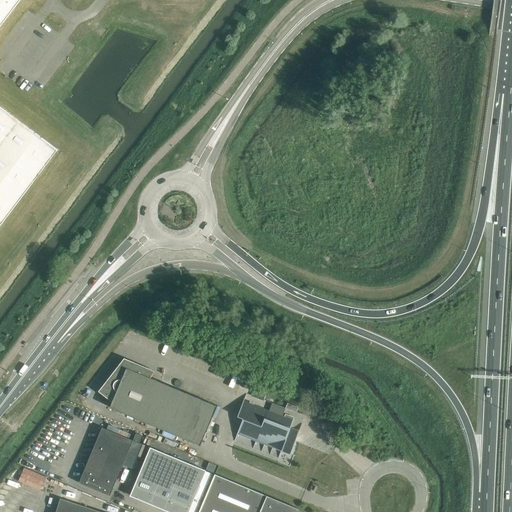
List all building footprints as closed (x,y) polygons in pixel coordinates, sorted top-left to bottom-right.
[(0,0),(0,227),(59,149),(0,104),(0,27),(20,0),(0,0)] [(124,358),(99,391),(112,402),(110,407),(200,445),(217,406),(151,378),(154,371),(124,358)] [(244,401),(238,416),(243,419),(238,433),(290,454),(299,431),(291,428),(294,420),(244,401)] [(102,428),(80,482),(110,495),(123,464),(133,468),(143,444),(140,443),(143,436),(136,433),(133,440),(102,428)] [(151,448),(131,495),(170,511),(197,511),(213,474),(206,470),(200,468),(151,448)] [(196,458),(193,464),(204,468),(207,462),(196,458)] [(215,474),(199,511),(297,511),(299,509),(215,474)] [(101,511),(60,498),(55,511),(101,511)]
